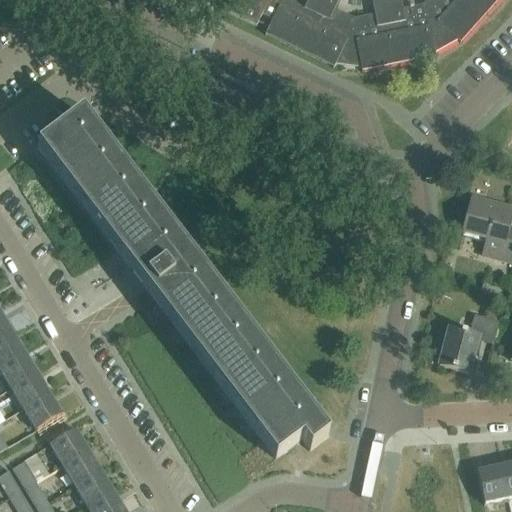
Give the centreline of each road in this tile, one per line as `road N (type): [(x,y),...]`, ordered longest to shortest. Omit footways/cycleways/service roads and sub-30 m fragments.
road 1 (unclassified): [(406,176),(122,40),(64,0)]
road 2 (residential): [(171,511),(0,229)]
road 3 (unclassified): [(376,414),(418,218),(406,176)]
road 4 (residential): [(406,176),(511,71)]
road 5 (residential): [(376,414),(511,410)]
